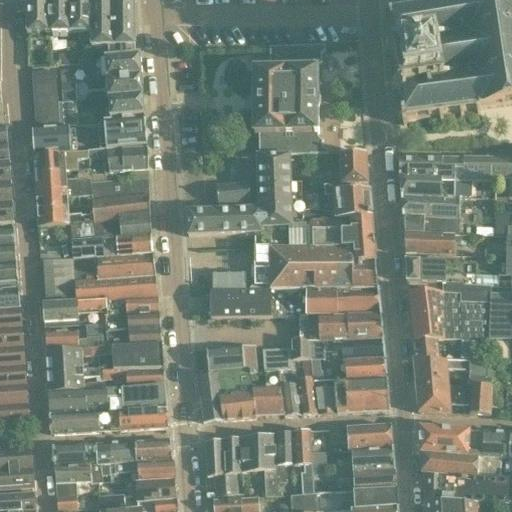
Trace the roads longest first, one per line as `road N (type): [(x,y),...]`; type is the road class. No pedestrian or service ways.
road 1 (residential): [(7,0),(39,445)]
road 2 (residential): [(181,436),(185,383),(152,0)]
road 3 (residential): [(405,422),(370,0)]
road 4 (residential): [(181,436),(405,422)]
road 5 (residential): [(39,445),(181,436)]
